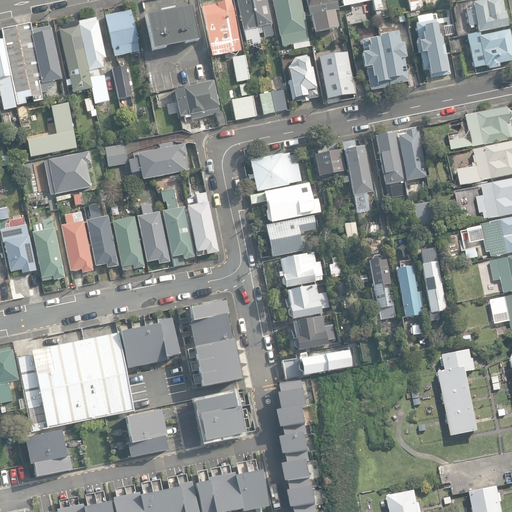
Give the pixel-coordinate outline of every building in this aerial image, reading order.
[(262,48),(251,0),(236,0),(247,45),(262,52),(263,52),(262,48)] [(273,36),(271,25),(272,25),(266,0),(251,0),(259,34),(263,33),(264,37),(273,36)] [(301,0),(271,0),(282,47),(293,45),(294,50),(308,46),(307,42),(310,41),(301,0)] [(309,8),(314,34),(337,29),(334,12),(338,11),(337,2),(337,0),(305,0),(307,8),(309,8)] [(372,0),(376,17),(382,16),(380,10),(383,10),(380,0),(372,0)] [(407,0),(411,12),(424,9),(421,0),(407,0)] [(427,0),(424,0),(426,8),(442,6),(441,0),(427,0)] [(477,25),(478,33),(508,27),(505,13),(503,13),(500,0),(488,0),(472,3),(473,8),(466,9),(470,27),(477,25)] [(211,57),(214,73),(218,72),(215,56),(226,54),(226,55),(225,56),(226,59),(233,57),(233,54),(234,54),(233,52),(241,51),(231,1),(202,7),(202,8),(212,56),(211,57)] [(145,17),(153,51),(198,41),(191,8),(176,11),(175,7),(160,10),(160,14),(145,17)] [(113,49),(115,57),(140,51),(136,33),(131,10),(105,16),(112,49),(113,49)] [(428,70),(430,79),(450,76),(445,46),(443,47),(442,37),(439,38),(436,22),(434,23),(433,15),(417,17),(418,24),(416,25),(419,42),(416,43),(418,55),(421,55),(424,71),(428,70)] [(79,26),(88,72),(103,68),(102,59),(105,58),(98,22),(96,22),(95,18),(78,22),(79,26)] [(92,89),(77,22),(67,24),(68,25),(61,27),(62,29),(59,30),(69,80),(65,80),(67,86),(71,85),(72,93),(92,89)] [(2,36),(17,106),(26,104),(25,98),(32,97),(33,103),(43,101),(39,82),(41,82),(33,41),(32,36),(29,24),(1,30),(2,36)] [(40,84),(42,93),(48,92),(47,88),(54,87),(53,82),(61,80),(50,27),(31,31),(32,36),(42,84),(40,84)] [(366,68),(370,91),(391,87),(391,85),(409,82),(404,58),(406,58),(403,42),(401,42),(398,31),(386,33),(386,35),(360,40),(363,52),(361,53),(364,68),(366,68)] [(488,66),(489,70),(499,67),(498,64),(511,61),(511,48),(508,31),(480,37),(479,33),(467,36),(474,68),(484,66),(485,67),(488,66)] [(0,95),(3,111),(9,110),(9,109),(16,108),(3,40),(0,41),(0,40),(0,39),(0,95)] [(296,102),(297,105),(309,102),(308,100),(319,97),(311,68),(310,68),(307,55),(294,58),(288,69),(291,81),(287,81),(292,103),(296,102)] [(232,58),(236,82),(249,80),(245,56),(232,58)] [(112,69),(119,100),(131,97),(125,66),(112,69)] [(99,76),(98,70),(88,72),(89,75),(93,74),(93,77),(89,78),(95,105),(109,102),(104,75),(99,76)] [(332,76),(336,97),(355,94),(351,73),(332,76)] [(215,115),(218,127),(226,125),(222,110),(219,111),(218,106),(219,106),(213,81),(198,85),(197,84),(188,87),(188,88),(173,91),(180,118),(184,117),(185,119),(190,117),(191,121),(215,115)] [(239,86),(241,96),(250,94),(248,84),(239,86)] [(283,91),(270,93),(274,113),(286,110),(287,110),(283,91)] [(263,115),(274,113),(270,93),(259,96),(263,115)] [(231,101),(235,121),(256,117),(252,97),(231,101)] [(91,98),(84,100),(87,112),(94,111),(91,98)] [(27,149),(31,161),(71,151),(78,149),(76,135),(68,136),(67,133),(54,136),(34,141),(26,105),(18,107),(27,149)] [(450,141),(452,150),(473,145),(473,147),(510,139),(510,137),(511,136),(511,132),(510,122),(511,122),(510,120),(511,118),(511,110),(509,109),(508,108),(467,116),(471,137),(450,141)] [(397,137),(406,181),(426,177),(417,132),(414,133),(414,130),(403,132),(404,136),(397,137)] [(406,195),(404,182),(405,182),(395,133),(375,137),(385,186),(389,185),(391,198),(406,195)] [(356,148),(355,141),(342,143),(353,196),(354,196),(357,213),(370,211),(366,194),(372,192),(363,146),(356,148)] [(457,169),(461,185),(481,181),(481,180),(491,178),(511,174),(511,141),(474,150),(475,155),(474,156),(475,163),(473,163),(473,166),(457,169)] [(140,172),(142,180),(188,171),(185,156),(186,156),(184,145),(173,147),(172,143),(159,145),(160,150),(133,155),(134,160),(129,161),(131,174),(140,172)] [(335,144),(307,149),(312,176),(340,171),(335,144)] [(105,148),(108,167),(126,164),(123,145),(105,148)] [(89,152),(43,161),(51,196),(90,187),(85,164),(91,163),(89,152)] [(250,161),(256,193),(288,186),(288,184),(301,182),(297,163),(291,164),(289,154),(282,155),(282,154),(250,161)] [(0,167),(11,165),(9,155),(0,156),(0,167)] [(483,212),(484,219),(511,213),(511,178),(482,184),(484,195),(477,197),(479,207),(476,207),(477,212),(480,212),(480,213),(483,212)] [(312,200),(309,183),(264,193),(271,223),(320,212),(318,199),(312,200)] [(172,257),(174,267),(184,266),(181,255),(182,255),(184,259),(194,257),(184,207),(177,208),(173,189),(161,193),(163,203),(165,202),(167,211),(162,212),(172,257)] [(195,253),(195,257),(206,255),(218,253),(205,193),(204,192),(200,193),(201,194),(196,195),(198,205),(186,207),(196,253),(195,253)] [(250,196),(251,205),(265,202),(263,193),(250,196)] [(73,196),(75,206),(83,204),(81,194),(73,196)] [(417,227),(435,223),(431,202),(413,206),(417,227)] [(99,218),(96,204),(88,206),(91,219),(86,221),(95,267),(106,265),(106,268),(117,266),(107,216),(99,218)] [(158,260),(159,264),(169,262),(159,212),(151,214),(149,204),(141,206),(143,216),(139,216),(139,217),(137,217),(147,263),(158,260)] [(7,207),(0,208),(0,218),(0,220),(9,218),(7,207)] [(110,208),(112,216),(118,215),(117,207),(110,208)] [(457,212),(458,220),(459,220),(466,218),(465,211),(457,212)] [(93,271),(81,212),(64,215),(66,224),(61,226),(70,272),(81,270),(82,274),(93,271)] [(265,226),(272,257),(303,251),(299,232),(316,229),(313,216),(265,226)] [(112,221),(122,271),(133,269),(134,270),(144,267),(134,217),(112,221)] [(511,217),(481,224),(481,225),(467,228),(470,243),(483,240),(486,252),(490,251),(491,257),(511,252),(511,217)] [(54,281),(64,278),(52,219),(42,221),(44,230),(32,233),(42,282),(53,279),(54,281)] [(344,225),(347,241),(358,239),(355,223),(344,225)] [(22,274),(36,272),(27,224),(0,229),(3,243),(4,243),(9,272),(12,272),(13,274),(19,273),(18,271),(22,271),(22,274)] [(465,250),(467,259),(477,257),(475,248),(465,250)] [(286,286),(286,289),(315,282),(323,280),(322,274),(323,274),(320,261),(316,262),(314,252),(280,260),(283,271),(279,272),(280,277),(284,276),(284,277),(282,280),(283,285),(286,286)] [(368,261),(380,320),(395,317),(393,306),(394,306),(389,279),(392,278),(391,273),(388,273),(384,258),(382,258),(382,257),(378,256),(373,257),(371,259),(371,261),(368,261)] [(502,284),(504,293),(511,291),(511,256),(490,261),(490,263),(488,264),(489,268),(492,268),(494,280),(497,280),(498,284),(502,284)] [(428,313),(429,321),(439,320),(439,317),(451,315),(447,299),(444,299),(441,285),(445,285),(444,278),(440,278),(437,262),(434,263),(431,260),(425,261),(423,264),(421,265),(430,312),(428,313)] [(329,265),(332,277),(347,274),(344,262),(329,265)] [(396,270),(405,318),(425,314),(421,296),(417,297),(411,267),(396,270)] [(292,318),(292,319),(322,313),(321,309),(330,307),(327,293),(317,295),(315,285),(287,291),(290,307),(287,311),(289,316),(292,318)] [(511,294),(490,299),(495,323),(509,320),(511,330),(511,329),(511,294)] [(115,321),(134,411),(246,388),(227,298),(115,321)] [(298,349),(298,351),(329,345),(328,340),(335,339),(332,325),(323,326),(322,317),(293,322),(296,339),(294,342),(295,347),(298,349)] [(411,325),(413,335),(424,333),(423,323),(411,325)] [(32,355),(47,429),(133,410),(116,334),(32,352),(32,355)] [(458,345),(471,343),(470,335),(457,336),(458,345)] [(0,403),(12,401),(8,383),(18,381),(12,350),(11,350),(10,348),(0,350),(0,403)] [(438,370),(451,436),(479,430),(467,371),(476,370),(473,358),(472,358),(470,349),(442,354),(445,369),(438,370)] [(303,373),(303,376),(332,370),(332,373),(339,371),(339,368),(347,366),(344,351),(336,353),(335,350),(324,352),(324,354),(300,359),(300,362),(299,365),(301,372),(303,373)] [(33,432),(47,429),(32,355),(17,358),(33,432)] [(283,364),(286,379),(301,376),(297,360),(283,364)] [(491,377),(494,390),(501,388),(498,375),(491,377)] [(308,410),(301,379),(275,384),(281,410),(274,411),(286,465),(281,466),(291,511),(315,511),(317,511),(306,464),(310,463),(304,437),(309,436),(303,411),(308,410)] [(412,392),(414,405),(422,404),(419,391),(412,392)] [(191,401),(200,445),(239,437),(230,393),(191,401)] [(498,409),(499,416),(506,415),(505,408),(498,409)] [(121,417),(130,461),(169,453),(160,409),(121,417)] [(419,426),(420,432),(427,431),(426,424),(419,426)] [(18,437),(29,484),(75,474),(64,426),(18,437)] [(192,485),(196,511),(230,511),(266,505),(260,472),(192,485)] [(467,479),(473,511),(502,511),(495,473),(467,479)] [(57,511),(192,511),(187,485),(57,511)] [(388,495),(391,511),(419,511),(415,489),(388,495)] [(446,511),(447,511),(454,509),(451,497),(451,496),(443,498),(446,511)]
